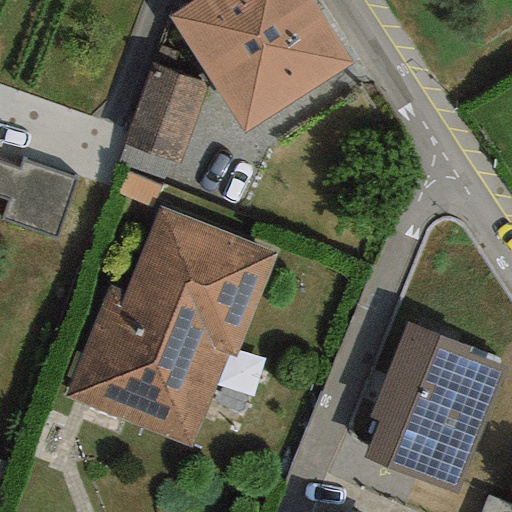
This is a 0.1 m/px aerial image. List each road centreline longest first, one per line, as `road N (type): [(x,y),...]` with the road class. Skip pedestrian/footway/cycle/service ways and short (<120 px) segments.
road 1 (residential): [(438,151),(292,511)]
road 2 (residential): [(338,0),(438,151)]
road 3 (residential): [(438,151),(511,261)]
